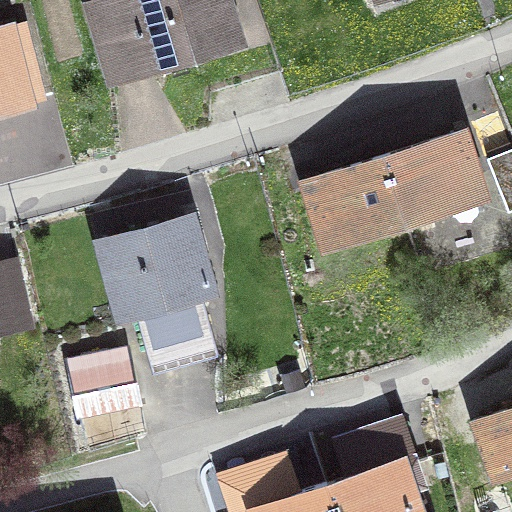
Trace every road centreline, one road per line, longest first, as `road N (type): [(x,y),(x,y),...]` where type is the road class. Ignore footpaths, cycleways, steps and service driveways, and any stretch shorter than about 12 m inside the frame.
road 1 (residential): [(511,52),(0,213)]
road 2 (residential): [(171,459),(511,337)]
road 3 (residential): [(0,506),(171,459)]
